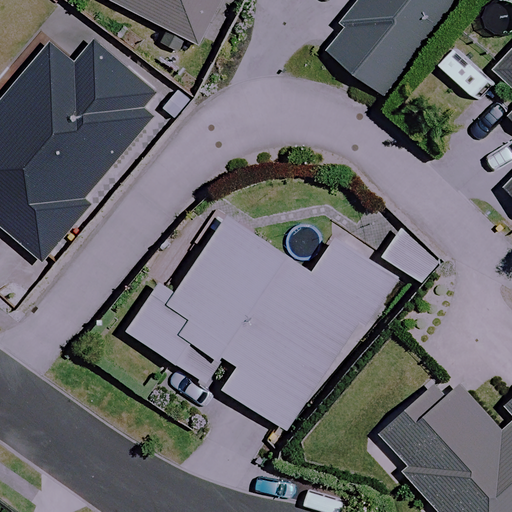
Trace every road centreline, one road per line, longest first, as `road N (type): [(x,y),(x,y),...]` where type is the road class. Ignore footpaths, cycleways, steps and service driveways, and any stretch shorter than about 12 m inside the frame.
road 1 (residential): [(2,396),(181,168),(224,132),(255,120),(295,119),(359,137),(511,280)]
road 2 (residential): [(173,511),(2,396)]
